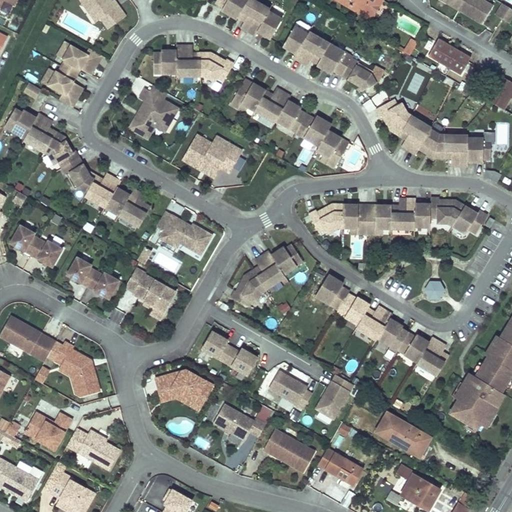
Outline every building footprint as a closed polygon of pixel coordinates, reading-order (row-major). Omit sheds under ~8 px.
[(80,0),(89,11),(96,12),(100,18),(118,6),(113,0),(112,0),(111,1),(110,0),(80,0)] [(240,12),(247,0),(216,0),(215,2),(224,6),(223,9),(231,14),(233,11),(236,12),(234,14),(238,16),(240,12)] [(272,4),(264,0),(247,0),(240,12),(247,16),(245,20),(252,24),(256,18),(262,21),(272,4)] [(335,0),(370,19),(380,0),(335,0)] [(494,4),(486,0),(446,0),(483,22),(494,4)] [(0,8),(0,10),(9,15),(13,6),(4,2),(0,8)] [(511,8),(502,2),(495,14),(503,19),(511,8)] [(286,12),(272,4),(262,21),(256,18),(252,24),(259,28),(262,24),(275,31),(286,12)] [(125,16),(118,6),(100,18),(108,28),(125,16)] [(511,21),(511,8),(503,19),(511,23),(511,21)] [(96,12),(89,11),(96,21),(100,18),(96,12)] [(103,32),(108,28),(100,18),(96,21),(103,32)] [(302,44),(308,34),(295,26),(284,45),(297,53),(294,57),(301,61),(308,48),(302,44)] [(0,57),(5,60),(15,40),(0,32),(0,57)] [(309,32),(308,34),(302,44),(308,48),(301,61),(308,65),(312,59),(314,55),(321,59),(329,43),(309,32)] [(411,55),(419,41),(411,37),(403,50),(411,55)] [(462,73),(471,58),(438,39),(429,55),(462,73)] [(64,59),(71,46),(65,42),(58,55),(64,59)] [(337,47),(329,43),(321,59),(319,62),(323,65),(324,63),(327,65),(324,68),(333,73),(334,70),(343,75),(352,58),(353,57),(344,52),(343,54),(335,49),(337,47)] [(161,53),(153,53),(154,68),(161,67),(161,73),(177,73),(177,60),(184,61),(185,45),(176,45),(176,50),(161,50),(161,53)] [(184,61),(177,60),(177,73),(177,75),(200,75),(200,60),(198,60),(198,57),(193,57),(193,52),(193,45),(185,45),(184,61)] [(85,54),(71,46),(64,59),(66,60),(62,66),(74,73),(77,66),(80,68),(89,73),(96,60),(85,54)] [(102,55),(89,47),(85,54),(96,60),(89,73),(91,74),(102,55)] [(224,80),(234,63),(226,59),(225,62),(214,56),(215,54),(211,52),(198,52),(198,57),(198,60),(200,60),(200,75),(205,75),(215,80),(217,76),(224,80)] [(359,62),(352,58),(343,75),(354,81),(359,84),(360,83),(364,91),(377,83),(371,74),(357,66),(359,62)] [(56,72),(49,84),(63,93),(74,99),(81,86),(73,81),(70,79),(74,73),(62,66),(58,73),(56,72)] [(43,81),(49,84),(56,72),(50,68),(43,81)] [(407,92),(419,95),(423,75),(411,72),(407,92)] [(511,95),(511,82),(503,77),(489,100),(504,109),(511,95)] [(245,78),(231,103),(239,108),(242,103),(248,106),(255,110),(264,94),(266,90),(245,78)] [(364,91),(360,83),(359,84),(354,81),(361,92),(364,91)] [(41,90),(29,83),(24,92),(36,99),(41,90)] [(167,92),(154,85),(150,91),(163,99),(167,92)] [(63,93),(59,99),(72,107),(83,87),(81,86),(74,99),(63,93)] [(150,91),(145,88),(140,97),(145,100),(139,111),(142,113),(140,117),(137,115),(130,128),(148,138),(155,126),(157,123),(163,123),(174,105),(163,99),(150,91)] [(284,92),(277,88),(273,94),(270,98),(264,94),(255,110),(275,122),(277,120),(283,109),(276,105),(284,92)] [(291,96),(284,92),(276,105),(283,109),(277,120),(290,127),(293,123),(299,127),(307,114),(300,110),(301,108),(288,100),(291,96)] [(404,128),(410,117),(407,115),(402,104),(397,107),(393,99),(377,108),(381,115),(384,114),(390,124),(389,125),(391,129),(402,136),(404,131),(406,129),(404,128)] [(246,111),(248,106),(242,103),(239,108),(246,111)] [(179,108),(174,105),(163,123),(157,123),(155,126),(165,132),(179,108)] [(38,131),(46,117),(38,113),(36,118),(23,111),(22,113),(15,109),(8,122),(15,125),(12,130),(25,138),(31,127),(38,131)] [(325,120),(316,115),(315,118),(307,114),(299,127),(296,132),(304,137),(306,135),(313,139),(312,141),(320,146),(328,130),(331,126),(327,123),(325,125),(323,124),(325,120)] [(53,122),(46,117),(38,131),(31,127),(25,138),(24,140),(44,151),(46,149),(52,139),(50,138),(51,135),(47,132),(49,128),(53,122)] [(430,129),(410,117),(404,128),(406,129),(404,131),(408,134),(406,138),(402,145),(409,149),(417,136),(424,140),(430,129)] [(15,125),(8,122),(6,126),(12,130),(15,125)] [(289,128),(296,132),(299,127),(293,123),(290,127),(289,128)] [(440,135),(430,129),(424,140),(417,136),(409,149),(416,153),(420,147),(430,153),(430,154),(435,157),(446,157),(446,153),(447,149),(444,149),(445,135),(440,135)] [(349,142),(328,130),(320,146),(317,150),(323,153),(330,157),(327,162),(335,167),(349,142)] [(64,137),(54,131),(51,135),(50,138),(52,139),(46,149),(44,151),(49,154),(54,163),(59,161),(62,168),(79,158),(75,151),(72,152),(66,142),(67,141),(64,137)] [(212,142),(197,134),(183,158),(199,167),(201,163),(218,173),(221,166),(230,172),(243,150),(233,145),(229,152),(212,142)] [(216,135),(212,142),(229,152),(233,145),(216,135)] [(460,150),(468,150),(468,137),(468,135),(445,135),(444,149),(447,149),(446,153),(452,153),(452,157),(452,165),(460,165),(460,150)] [(460,150),(460,165),(468,165),(468,160),(481,160),(481,158),(488,158),(489,143),(481,143),(481,138),(468,137),(468,150),(460,150)] [(327,162),(330,157),(323,153),(321,158),(327,162)] [(86,170),(79,158),(62,168),(75,189),(78,187),(87,192),(94,180),(94,179),(87,175),(88,174),(86,170)] [(215,177),(218,173),(201,163),(199,167),(215,177)] [(484,176),(497,182),(500,175),(488,168),(484,176)] [(94,179),(96,176),(86,170),(88,174),(87,175),(94,179)] [(101,184),(94,180),(87,192),(85,196),(106,207),(113,194),(106,190),(114,177),(106,173),(103,180),(101,184)] [(114,177),(106,190),(113,194),(106,207),(119,215),(130,195),(117,188),(121,182),(114,177)] [(148,197),(134,189),(130,195),(119,215),(139,227),(148,211),(142,207),(144,203),(148,197)] [(439,199),(431,198),(431,205),(431,217),(438,218),(438,223),(449,223),(453,226),(465,206),(456,201),(451,201),(451,202),(439,202),(439,199)] [(399,211),(392,211),(391,228),(415,229),(415,226),(415,214),(407,214),(408,199),(399,199),(399,206),(399,211)] [(416,199),(408,199),(407,214),(415,214),(415,226),(430,227),(431,217),(431,205),(416,204),(416,199)] [(317,211),(309,216),(319,232),(326,228),(328,233),(337,227),(343,227),(343,205),(331,205),(328,207),(329,208),(318,214),(317,211)] [(368,206),(343,205),(343,227),(351,228),(358,228),(358,234),(367,234),(368,206)] [(392,206),(368,206),(367,234),(376,234),(376,228),(384,228),(391,228),(392,211),(392,206)] [(477,214),(465,206),(453,226),(466,233),(469,229),(477,234),(485,220),(488,216),(479,211),(477,214)] [(166,211),(156,227),(163,231),(159,238),(177,248),(180,243),(201,255),(212,235),(193,224),(192,226),(190,230),(185,227),(187,224),(173,215),(166,211)] [(491,216),(486,225),(490,227),(495,219),(491,216)] [(9,242),(30,254),(39,239),(32,235),(33,233),(19,225),(9,242)] [(45,243),(39,239),(30,254),(51,266),(61,249),(47,240),(45,243)] [(269,251),(262,255),(271,268),(277,264),(284,274),(297,265),(294,261),(300,256),(292,244),(286,249),(284,246),(272,255),(269,251)] [(145,247),(137,260),(144,264),(151,251),(145,247)] [(271,268),(262,255),(255,260),(260,266),(262,270),(258,273),(259,276),(258,277),(266,289),(285,276),(284,274),(277,264),(271,268)] [(303,261),(300,256),(294,261),(297,265),(303,261)] [(66,275),(87,287),(96,272),(89,268),(91,265),(76,257),(66,275)] [(146,273),(137,267),(125,287),(134,292),(134,294),(146,301),(165,311),(176,291),(146,274),(146,273)] [(258,273),(255,269),(245,276),(243,280),(244,281),(239,292),(235,290),(232,298),(249,306),(252,299),(257,301),(262,292),(266,289),(258,277),(259,276),(258,273)] [(103,276),(96,272),(87,287),(108,299),(118,281),(104,273),(103,276)] [(349,293),(350,291),(342,286),(344,283),(336,278),(333,282),(331,281),(332,279),(328,276),(316,295),(323,300),(324,297),(332,302),(331,304),(339,309),(349,293)] [(432,301),(447,291),(437,277),(422,288),(432,301)] [(357,298),(349,293),(339,309),(338,311),(359,324),(366,312),(369,308),(370,305),(357,297),(357,298)] [(165,311),(146,301),(145,304),(153,309),(151,313),(160,319),(165,311)] [(386,310),(379,305),(375,312),(373,316),(366,312),(359,324),(357,327),(377,339),(378,337),(385,327),(378,323),(386,310)] [(393,314),(386,310),(378,323),(385,327),(378,337),(392,345),(395,341),(401,345),(409,332),(402,328),(404,326),(391,318),(393,314)] [(23,322),(10,315),(0,332),(0,335),(44,361),(56,341),(33,328),(32,331),(21,325),(23,322)] [(23,322),(21,325),(32,331),(33,328),(23,322)] [(467,423),(476,428),(482,419),(484,415),(490,419),(499,404),(498,403),(505,391),(502,389),(505,384),(511,375),(511,373),(511,322),(503,338),(498,335),(486,354),(489,356),(477,376),(476,376),(479,378),(477,382),(474,380),(468,377),(464,383),(466,384),(457,398),(459,399),(451,412),(467,422),(467,423)] [(210,332),(201,350),(246,375),(256,358),(240,349),(239,352),(225,344),(226,341),(210,332)] [(415,336),(409,332),(401,345),(408,349),(405,353),(418,361),(425,350),(432,354),(440,341),(433,337),(430,342),(417,334),(415,336)] [(73,345),(65,341),(54,360),(62,364),(64,360),(71,364),(66,373),(70,375),(75,392),(80,395),(99,390),(92,366),(89,367),(88,363),(91,359),(71,348),(73,345)] [(398,349),(401,345),(395,341),(392,345),(398,349)] [(447,345),(440,341),(432,354),(425,350),(418,361),(418,363),(438,375),(447,359),(441,355),(443,352),(447,345)] [(408,349),(401,345),(398,349),(405,353),(408,349)] [(71,364),(64,360),(62,364),(59,369),(66,373),(71,364)] [(49,369),(42,365),(34,378),(41,382),(49,369)] [(0,389),(9,374),(0,368),(0,389)] [(206,400),(215,385),(188,370),(157,378),(163,398),(174,395),(176,391),(195,401),(199,396),(206,400)] [(268,388),(303,408),(311,394),(304,391),(307,387),(278,371),(268,388)] [(474,380),(477,382),(479,378),(476,376),(477,376),(471,372),(468,377),(474,380)] [(353,384),(335,374),(315,409),(333,419),(353,384)] [(41,382),(34,378),(30,386),(38,390),(42,382),(41,382)] [(457,398),(466,384),(464,383),(461,381),(453,395),(457,398)] [(201,410),(206,400),(199,396),(195,401),(176,391),(174,395),(163,398),(163,402),(178,397),(201,410)] [(226,405),(216,423),(246,440),(256,422),(226,405)] [(56,426),(63,414),(60,412),(55,422),(36,411),(34,414),(56,426)] [(385,435),(407,448),(411,441),(424,449),(432,437),(387,411),(375,430),(384,436),(385,435)] [(56,426),(34,414),(24,431),(55,448),(72,418),(63,414),(56,426)] [(356,426),(361,419),(354,415),(350,422),(356,426)] [(67,445),(77,451),(88,432),(78,426),(67,445)] [(98,433),(90,429),(88,432),(77,451),(109,469),(120,449),(106,441),(96,436),(98,433)] [(317,452),(277,429),(265,450),(273,454),(274,452),(287,459),(286,461),(306,473),(317,452)] [(10,438),(3,433),(0,437),(0,438),(8,443),(10,438)] [(98,433),(96,436),(106,441),(107,439),(98,433)] [(210,441),(199,435),(194,443),(205,450),(210,441)] [(411,441),(407,448),(407,449),(420,457),(424,449),(411,441)] [(330,449),(321,466),(340,477),(344,469),(347,471),(346,474),(351,477),(348,481),(357,487),(367,470),(330,449)] [(274,452),(273,454),(286,461),(287,459),(274,452)] [(494,463),(499,465),(504,457),(499,454),(494,463)] [(28,473),(0,456),(0,484),(11,491),(12,488),(17,490),(15,493),(26,500),(38,479),(37,478),(28,473)] [(43,487),(51,492),(63,472),(67,465),(58,460),(43,487)] [(33,465),(28,473),(37,478),(41,470),(33,465)] [(412,473),(400,466),(396,473),(408,480),(398,495),(402,497),(425,511),(439,489),(412,473)] [(344,469),(340,477),(348,481),(351,477),(346,474),(347,471),(344,469)] [(72,477),(63,472),(51,492),(60,497),(74,505),(70,511),(83,511),(95,493),(71,479),(72,477)] [(402,477),(394,488),(398,492),(407,481),(402,477)] [(450,483),(433,511),(450,511),(462,490),(450,483)] [(186,511),(194,498),(175,487),(174,488),(169,498),(167,501),(170,503),(164,511),(186,511)] [(340,488),(335,497),(349,505),(354,496),(340,488)] [(398,495),(391,491),(386,500),(397,506),(402,497),(398,495)] [(74,505),(60,497),(56,504),(70,511),(74,505)] [(212,501),(209,506),(217,510),(220,505),(212,501)]
